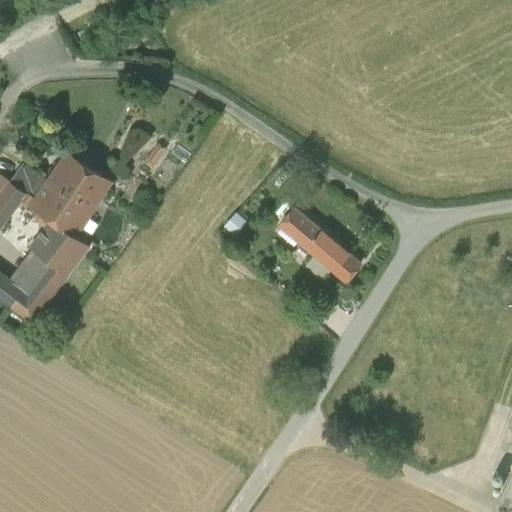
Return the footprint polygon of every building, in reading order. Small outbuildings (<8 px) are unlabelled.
[(200,109),(200,128),(210,127),(210,109),(200,109)] [(113,181),(68,151),(48,181),(35,200),(31,207),(52,222),(53,220),(77,236),(113,181)] [(35,200),(48,181),(24,163),(11,180),(27,194),(35,200)] [(0,195),(11,180),(0,172),(0,195)] [(0,230),(27,194),(11,180),(0,195),(0,230)] [(280,226),(300,243),(314,224),(295,208),(280,226)] [(90,247),(77,236),(53,220),(52,222),(31,248),(35,252),(24,267),(45,281),(56,265),(69,275),(90,247)] [(314,224),(300,243),(347,283),(362,264),(314,224)] [(45,281),(24,267),(13,282),(1,299),(33,323),(69,275),(56,265),(45,281)] [(0,272),(0,298),(1,299),(13,282),(0,272)] [(511,510),(511,473),(498,503),(511,510)]
